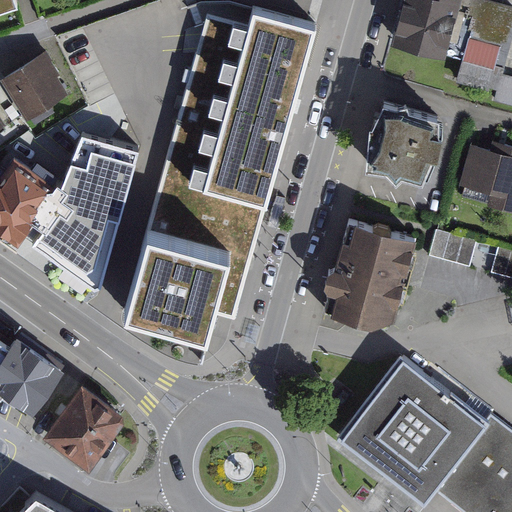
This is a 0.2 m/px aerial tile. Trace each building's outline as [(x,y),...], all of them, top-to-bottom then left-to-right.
[(0,0),(0,10),(31,0),(0,0)] [(511,43),(511,0),(419,0),(409,36),(471,53),(464,78),(500,87),(511,43)] [(203,29),(126,329),(209,350),(218,315),(241,321),(316,31),(255,16),(252,28),(206,17),(203,29)] [(69,69),(54,45),(7,76),(35,119),(77,91),(65,72),(69,69)] [(452,117),(397,100),(379,158),(434,175),(452,117)] [(0,131),(14,122),(0,101),(0,131)] [(108,198),(133,151),(88,127),(64,173),(87,185),(86,186),(108,198)] [(511,157),(473,147),(463,185),(497,194),(494,205),(511,210),(511,157)] [(63,183),(9,149),(0,164),(0,224),(27,241),(63,183)] [(402,327),(431,235),(363,214),(334,306),(402,327)] [(73,367),(28,332),(0,367),(0,397),(11,384),(41,408),(73,367)] [(482,511),(511,511),(511,415),(507,412),(499,421),(412,353),(344,438),(432,507),(449,486),(482,511)] [(135,413),(86,378),(53,425),(102,460),(135,413)] [(84,511),(40,487),(17,511),(84,511)]
